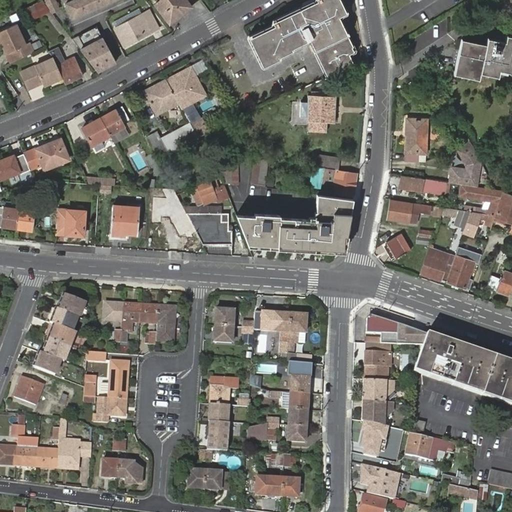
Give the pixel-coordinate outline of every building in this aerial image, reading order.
[(50,11),(42,0),(26,8),(31,19),(50,11)] [(57,0),(43,0),(42,0),(50,11),(53,13),(62,10),(57,0)] [(71,0),(66,3),(73,19),(116,0),(71,0)] [(169,23),(191,7),(185,0),(160,0),(155,5),(169,23)] [(312,43),(329,76),(353,66),(347,54),(352,52),(334,15),(342,11),(336,0),(318,0),(300,10),(303,17),(252,42),(264,65),(278,59),(277,57),(290,50),(290,49),(310,38),(313,37),(315,41),(312,43)] [(31,19),(26,8),(19,11),(27,21),(31,19)] [(112,25),(114,28),(142,13),(140,10),(112,25)] [(142,13),(114,28),(124,46),(139,38),(137,34),(140,33),(142,36),(158,28),(149,10),(142,13)] [(303,17),(300,10),(276,21),(278,25),(251,38),(252,42),(303,17)] [(15,61),(34,52),(29,42),(26,44),(16,23),(0,30),(0,41),(6,54),(11,52),(15,61)] [(104,37),(81,48),(99,72),(118,62),(104,37)] [(511,39),(506,38),(505,42),(501,41),(495,40),(487,38),(486,43),(486,45),(485,48),(461,42),(459,49),(455,67),(455,70),(480,75),(480,73),(481,69),(488,71),(499,73),(499,70),(500,66),(510,69),(511,65),(511,39)] [(42,45),(39,40),(32,43),(35,49),(42,45)] [(53,57),(53,58),(57,67),(58,66),(66,84),(83,76),(74,58),(64,62),(58,48),(49,52),(53,57)] [(11,52),(6,54),(10,63),(15,61),(11,52)] [(43,86),(62,78),(57,67),(53,58),(20,73),(27,89),(42,83),(43,86)] [(176,75),(166,80),(178,103),(199,91),(197,88),(206,83),(198,69),(190,74),(179,80),(176,75)] [(187,69),(176,75),(179,80),(190,74),(187,69)] [(178,103),(166,80),(144,92),(157,115),(178,103)] [(335,97),(308,95),(307,102),(301,102),(300,117),(307,117),(307,122),(308,122),(308,132),(326,133),(327,123),(334,123),(335,97)] [(116,109),(100,118),(110,134),(125,126),(123,123),(129,120),(122,106),(116,109)] [(199,138),(210,132),(197,109),(185,115),(190,123),(199,138)] [(92,145),(110,135),(110,134),(100,118),(82,128),(92,145)] [(420,120),(407,119),(406,138),(405,160),(417,161),(425,161),(425,153),(426,132),(426,125),(426,120),(420,120)] [(160,150),(164,156),(199,138),(190,123),(161,138),(157,132),(146,138),(153,150),(157,148),(158,151),(160,150)] [(24,154),(30,169),(42,164),(44,169),(69,159),(61,139),(36,149),(24,154)] [(473,146),(460,153),(468,169),(468,170),(452,168),(450,183),(451,183),(462,185),(477,187),(481,162),(473,146)] [(0,190),(1,190),(0,187),(0,180),(30,169),(24,154),(14,157),(13,155),(0,160),(0,190)] [(335,169),(338,170),(340,157),(313,154),(311,166),(314,167),(335,169)] [(237,159),(215,159),(221,177),(223,181),(237,181),(237,159)] [(256,159),(253,159),(251,179),(265,181),(267,161),(256,159)] [(354,195),(357,173),(335,171),(335,169),(314,167),(313,172),(312,181),(321,182),(333,183),(332,192),(354,195)] [(446,195),(448,183),(423,179),(402,175),(399,193),(421,197),(421,195),(424,195),(425,192),(446,195)] [(89,184),(99,184),(117,185),(117,179),(86,177),(89,184)] [(223,181),(221,177),(215,179),(209,181),(198,186),(191,189),(198,206),(205,203),(216,199),(217,202),(229,197),(225,185),(219,187),(217,183),(223,181)] [(43,198),(57,199),(58,182),(43,184),(43,198)] [(503,193),(504,192),(495,190),(477,187),(462,185),(460,196),(485,200),(491,202),(489,209),(482,208),(476,207),(476,208),(471,207),(470,211),(470,212),(495,215),(503,193)] [(351,206),(353,199),(317,194),(316,204),(316,213),(316,218),(309,217),(309,219),(293,218),(280,217),(277,217),(277,215),(255,213),(254,216),(236,215),(247,243),(249,247),(260,248),(269,249),(269,244),(291,246),(314,247),(313,251),(342,252),(343,253),(346,235),(349,220),(350,215),(351,206)] [(418,211),(429,213),(430,206),(422,205),(390,200),(388,218),(416,223),(418,211)] [(491,202),(485,200),(482,208),(489,209),(491,202)] [(137,234),(139,210),(128,208),(128,205),(113,204),(110,235),(110,237),(120,238),(120,236),(126,236),(126,234),(137,234)] [(1,226),(17,228),(19,209),(3,207),(1,226)] [(434,207),(433,216),(439,217),(442,208),(434,207)] [(464,227),(470,212),(470,211),(444,207),(441,215),(457,217),(454,224),(464,227)] [(199,208),(184,208),(202,244),(232,243),(232,226),(228,226),(229,213),(199,213),(199,208)] [(19,209),(17,228),(33,230),(35,211),(19,209)] [(57,209),(56,234),(66,235),(84,236),(85,211),(67,210),(57,209)] [(495,217),(495,215),(470,212),(464,227),(462,234),(472,237),(480,217),(493,222),(494,221),(495,217)] [(511,223),(495,217),(494,221),(510,227),(511,223)] [(430,244),(432,238),(430,238),(433,232),(421,231),(417,243),(429,245),(430,244)] [(407,242),(402,233),(386,242),(396,258),(414,248),(410,241),(407,242)] [(486,242),(479,240),(475,252),(482,254),(486,242)] [(202,244),(208,254),(232,255),(232,243),(202,244)] [(446,281),(454,257),(432,249),(433,246),(430,244),(429,245),(420,273),(440,279),(446,281)] [(446,281),(465,288),(474,262),(460,257),(463,247),(458,245),(454,257),(446,281)] [(501,250),(497,261),(506,264),(507,261),(511,252),(503,249),(501,250)] [(497,261),(486,287),(496,290),(504,270),(511,273),(511,266),(506,264),(497,261)] [(496,290),(509,295),(511,287),(511,273),(504,270),(496,290)] [(78,317),(80,317),(85,302),(62,294),(57,309),(78,317)] [(122,321),(123,303),(105,302),(104,320),(122,321)] [(140,304),(123,303),(122,321),(121,331),(126,331),(132,332),(132,322),(139,322),(140,304)] [(158,305),(140,304),(139,322),(157,323),(158,305)] [(176,306),(158,305),(157,323),(156,333),(155,344),(161,344),(161,341),(173,342),(176,306)] [(57,309),(55,308),(49,323),(53,324),(68,330),(72,331),(78,317),(57,309)] [(215,309),(214,325),(233,326),(234,311),(215,309)] [(289,332),(290,314),(254,312),(253,322),(253,328),(253,330),(283,332),(289,332)] [(306,315),(290,314),(289,332),(299,332),(305,333),(306,315)] [(381,334),(380,339),(380,344),(391,345),(396,345),(397,342),(404,342),(405,327),(371,316),(366,319),(366,334),(381,334)] [(70,347),(75,333),(72,331),(68,330),(53,324),(48,335),(47,339),(70,347)] [(233,326),(214,325),(213,342),(232,343),(233,326)] [(299,332),(289,332),(288,342),(294,343),(298,343),(299,332)] [(422,346),(413,372),(511,405),(511,363),(426,334),(422,346)] [(62,361),(65,362),(70,347),(47,339),(46,342),(41,353),(62,361)] [(380,344),(365,344),(365,360),(367,361),(367,365),(365,365),(365,367),(366,366),(366,374),(365,380),(366,380),(387,381),(388,367),(390,368),(391,345),(380,344)] [(103,362),(104,352),(85,350),(84,361),(103,362)] [(32,367),(55,376),(62,361),(41,353),(38,352),(32,367)] [(293,353),(287,353),(287,362),(295,362),(295,355),(295,353),(293,353)] [(295,355),(295,362),(308,364),(308,355),(295,355)] [(295,362),(287,362),(286,376),(291,377),(309,378),(309,377),(311,377),(312,364),(308,364),(295,362)] [(44,385),(22,376),(14,397),(36,405),(44,385)] [(290,393),(308,394),(309,378),(291,377),(290,393)] [(211,386),(210,404),(228,405),(229,387),(233,388),(234,379),(225,378),(224,387),(211,386)] [(211,378),(211,386),(224,387),(225,378),(211,378)] [(108,398),(126,399),(127,381),(109,380),(108,398)] [(395,388),(395,381),(387,381),(366,380),(365,392),(362,392),(362,401),(384,402),(384,396),(395,388)] [(307,410),(308,394),(290,393),(289,409),(307,410)] [(68,396),(62,394),(59,404),(64,406),(68,396)] [(125,416),(126,399),(108,398),(98,397),(97,414),(94,414),(94,422),(108,423),(108,415),(125,416)] [(362,413),(361,421),(383,426),(383,419),(394,411),(395,402),(384,402),(362,401),(362,402),(365,402),(364,413),(362,413)] [(248,412),(249,406),(238,406),(228,405),(210,404),(208,421),(227,422),(227,414),(237,415),(237,411),(248,412)] [(306,426),(307,410),(289,409),(288,425),(306,426)] [(416,420),(414,430),(423,432),(426,423),(416,420)] [(227,422),(208,421),(207,450),(225,451),(227,422)] [(383,426),(361,421),(359,431),(362,432),(359,449),(362,450),(361,455),(377,459),(381,441),(384,442),(387,427),(383,426)] [(266,440),(267,429),(267,424),(262,425),(258,425),(247,427),(246,439),(266,440)] [(305,442),(306,426),(288,425),(287,441),(305,442)] [(438,450),(445,452),(446,447),(452,448),(453,443),(410,433),(406,455),(435,461),(438,450)] [(59,442),(58,450),(77,451),(78,443),(59,442)] [(0,464),(16,465),(17,447),(0,446),(0,464)] [(16,465),(36,467),(37,449),(17,447),(16,465)] [(36,467),(57,468),(58,450),(37,449),(36,467)] [(58,450),(57,468),(78,469),(79,451),(77,451),(58,450)] [(205,461),(207,450),(190,450),(189,460),(205,461)] [(443,463),(445,452),(438,450),(435,461),(443,463)] [(266,465),(277,466),(278,455),(266,455),(266,465)] [(101,477),(117,478),(118,461),(103,460),(101,477)] [(134,462),(118,461),(117,478),(125,479),(125,484),(141,485),(142,469),(134,464),(134,462)] [(384,471),(361,465),(360,484),(368,486),(366,493),(379,496),(394,500),(400,474),(384,471)] [(187,488),(203,489),(204,471),(188,470),(187,488)] [(511,474),(490,470),(487,484),(511,489),(511,474)] [(204,471),(203,489),(227,490),(228,472),(218,472),(204,471)] [(251,476),(250,496),(295,498),(296,478),(251,476)] [(458,485),(459,481),(455,480),(456,479),(444,476),(442,482),(454,485),(458,485)] [(478,491),(470,490),(448,485),(448,494),(477,500),(478,491)] [(480,485),(478,500),(486,500),(488,486),(480,485)] [(364,507),(362,511),(391,511),(384,509),(386,500),(363,494),(360,506),(364,507)]
